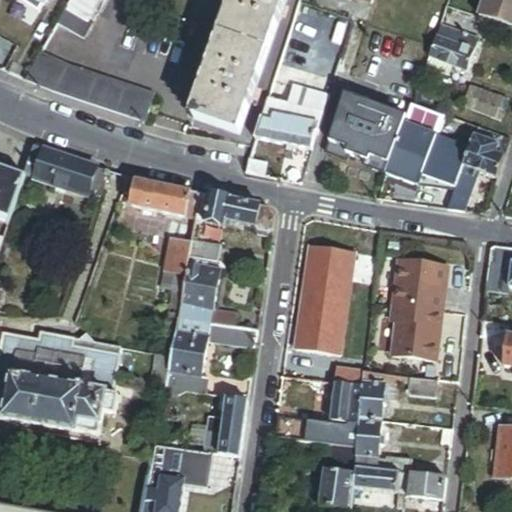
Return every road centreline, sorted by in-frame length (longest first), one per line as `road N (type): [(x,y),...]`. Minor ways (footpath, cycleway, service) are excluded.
road 1 (residential): [(292,198),(247,511)]
road 2 (residential): [(292,198),(127,151),(0,101)]
road 3 (residential): [(453,511),(488,230)]
road 4 (residential): [(488,230),(292,198)]
